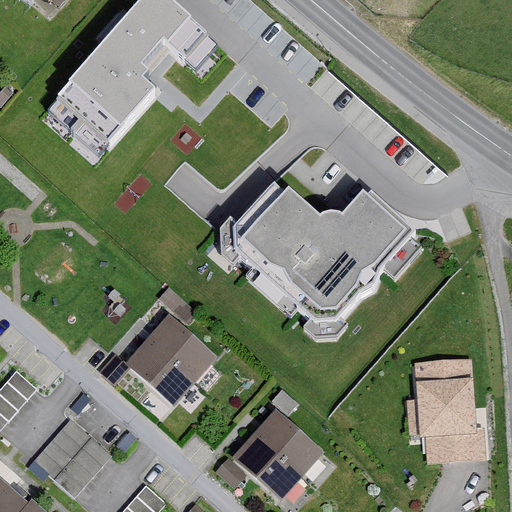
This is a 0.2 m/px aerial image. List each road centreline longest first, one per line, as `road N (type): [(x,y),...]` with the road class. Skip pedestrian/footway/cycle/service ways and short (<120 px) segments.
road 1 (residential): [(235,511),(0,302)]
road 2 (primary): [(511,160),(306,0)]
